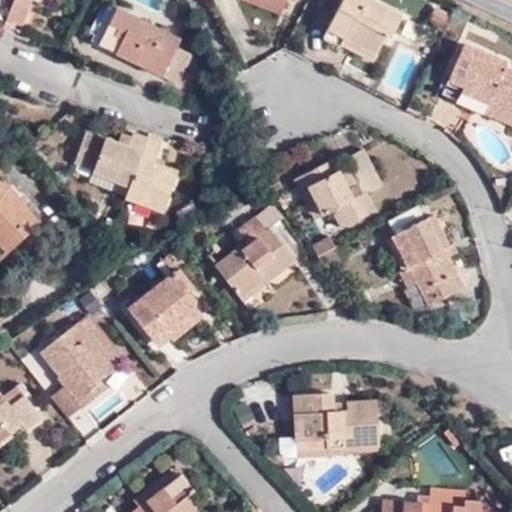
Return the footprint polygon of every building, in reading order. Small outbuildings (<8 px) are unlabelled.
[(13,0),(7,18),(21,23),(30,0),(13,0)] [(283,5),(271,0),(245,0),(280,14),(283,5)] [(339,49),(340,48),(344,42),(375,59),(386,38),(390,40),(400,19),(363,0),(325,0),(323,7),(336,13),(322,41),(339,49)] [(177,48),(180,40),(109,4),(90,42),(178,85),(192,56),(177,48)] [(445,33),(451,20),(436,12),(429,25),(445,33)] [(344,42),(340,48),(372,64),(375,59),(344,42)] [(441,98),(457,105),(461,96),(511,119),(511,75),(503,72),(505,67),(463,48),(441,98)] [(511,119),(461,96),(457,105),(511,129),(511,119)] [(126,197),(147,138),(133,133),(130,141),(120,137),(117,144),(86,132),(75,164),(94,172),(89,184),(126,197)] [(163,139),(148,134),(147,138),(126,197),(125,200),(163,214),(178,171),(154,163),(163,139)] [(332,160),(303,174),(318,204),(322,202),(328,214),(334,211),(342,229),(375,212),(366,191),(380,184),(362,149),(345,158),(352,170),(340,176),(332,160)] [(318,204),(303,174),(292,180),(313,222),(328,214),(322,202),(318,204)] [(0,242),(9,253),(41,224),(8,186),(0,183),(0,234),(2,237),(0,238),(0,242)] [(334,211),(328,214),(337,231),(342,229),(334,211)] [(385,227),(390,237),(420,222),(413,211),(385,227)] [(420,222),(390,237),(386,239),(401,269),(407,266),(419,289),(427,304),(462,285),(447,257),(442,260),(436,249),(447,244),(432,215),(420,222)] [(241,232),(250,243),(253,247),(247,251),(244,247),(219,266),(245,299),(269,280),(272,283),(299,263),(274,231),(270,234),(258,219),(241,232)] [(311,245),(320,263),(338,253),(328,236),(311,245)] [(253,247),(250,243),(244,247),(247,251),(253,247)] [(453,254),(447,244),(436,249),(442,260),(447,257),(453,254)] [(338,253),(320,263),(328,277),(345,268),(338,253)] [(306,272),(299,263),(272,283),(269,280),(245,299),(255,312),(306,272)] [(407,266),(401,269),(399,271),(410,293),(419,289),(407,266)] [(186,292),(194,287),(181,269),(129,309),(158,347),(171,338),(175,341),(206,317),(186,292)] [(95,304),(89,294),(77,302),(85,313),(95,304)] [(79,410),(93,399),(86,389),(97,381),(123,361),(88,315),(39,352),(57,377),(56,378),(62,387),(79,410)] [(86,389),(93,399),(104,390),(97,381),(86,389)] [(66,419),(79,410),(62,387),(50,396),(66,419)] [(35,419),(12,389),(0,397),(0,440),(6,436),(3,432),(15,423),(21,431),(35,419)] [(342,447),(377,445),(374,401),(346,403),(346,411),(331,412),(331,404),(330,393),(293,397),(294,415),(296,457),(342,454),(342,453),(342,447)] [(346,411),(346,403),(331,404),(331,412),(346,411)] [(139,506),(181,473),(175,465),(133,498),(139,506)] [(194,489),(181,473),(139,506),(131,511),(197,511),(185,496),(194,489)] [(380,498),(378,511),(450,511),(451,505),(463,506),(464,491),(429,488),(428,503),(380,498)]
